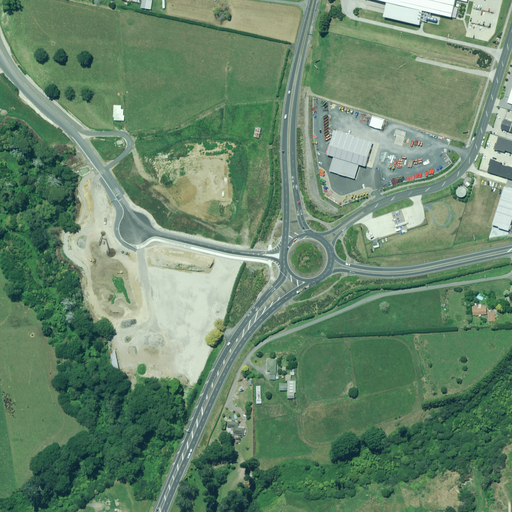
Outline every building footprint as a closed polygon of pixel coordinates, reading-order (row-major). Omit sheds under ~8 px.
[(153,0),(143,0),(142,8),(152,10),(153,0)] [(386,0),(388,0),(385,15),(421,23),(425,9),(457,16),(459,7),(456,6),(457,0),(467,0),(468,0),(467,0),(386,0)] [(511,119),(505,117),(502,127),(511,130),(511,119)] [(375,141),(336,129),(328,153),(335,155),(335,157),(331,169),(356,177),(360,163),(367,166),(375,141)] [(511,139),(500,135),(498,141),(496,141),(494,148),(499,149),(499,148),(506,150),(506,149),(511,150),(511,139)] [(493,158),(489,171),(511,178),(511,166),(510,166),(510,167),(503,165),(504,163),(497,160),(493,158)] [(467,195),(468,193),(469,191),(468,190),(468,188),(466,187),(465,186),(463,186),(462,186),(460,187),(459,188),(458,190),(458,191),(458,193),(459,195),(461,196),(462,196),(464,196),(466,196),(467,195)] [(510,187),(507,186),(495,225),(501,227),(501,228),(511,231),(511,227),(511,186),(510,187)] [(196,220),(195,217),(188,218),(191,230),(192,229),(193,233),(202,230),(201,225),(200,226),(199,220),(196,220)] [(197,245),(195,238),(176,243),(178,249),(191,245),(192,247),(197,245)] [(203,252),(202,245),(188,249),(188,251),(183,253),(183,254),(165,258),(167,266),(176,264),(177,268),(182,267),(183,271),(195,268),(193,260),(200,258),(199,253),(203,252)] [(478,308),(478,306),(473,306),(473,316),(479,315),(479,317),(481,317),(481,315),(487,315),(487,306),(482,307),(482,308),(478,308)] [(495,317),(495,313),(489,313),(489,322),(498,322),(498,317),(495,317)] [(116,350),(114,341),(108,342),(110,351),(111,351),(116,371),(121,370),(116,350)] [(135,351),(135,348),(126,349),(126,359),(166,357),(166,350),(135,351)] [(278,360),(270,359),(269,361),(268,361),(267,371),(271,372),(270,374),(276,375),(278,360)] [(291,376),(286,376),(286,381),(288,381),(288,384),(280,384),(280,391),(288,391),(288,399),(295,399),(295,393),(296,393),(296,381),(291,381),(291,376)] [(239,423),(229,422),(228,427),(232,428),(232,430),(235,431),(234,433),(244,434),(245,427),(238,426),(239,423)]
